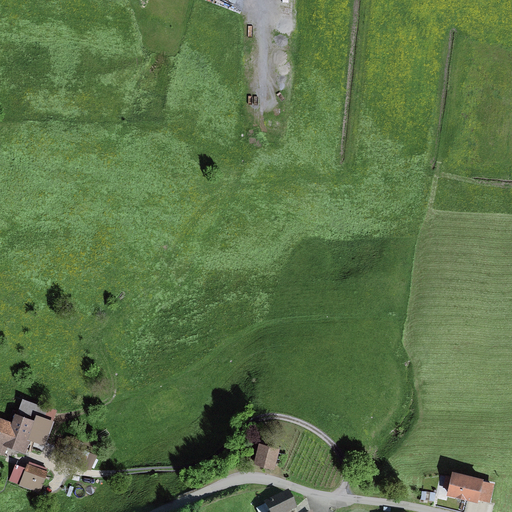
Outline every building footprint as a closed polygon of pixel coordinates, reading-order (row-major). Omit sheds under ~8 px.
[(25,397),(19,411),(37,418),(28,439),(47,445),(59,418),(55,416),(57,409),(25,397)] [(15,421),(0,414),(0,452),(3,454),(7,442),(24,449),(28,439),(37,418),(19,411),(15,421)] [(289,450),(268,443),(261,462),(282,470),(289,450)] [(28,469),(15,464),(8,479),(39,493),(50,469),(32,461),(28,469)] [(485,476),(454,467),(448,493),(479,501),(479,499),(490,502),(496,482),(484,479),(485,476)] [(294,492),(271,502),(275,511),(296,511),(302,510),(294,492)]
